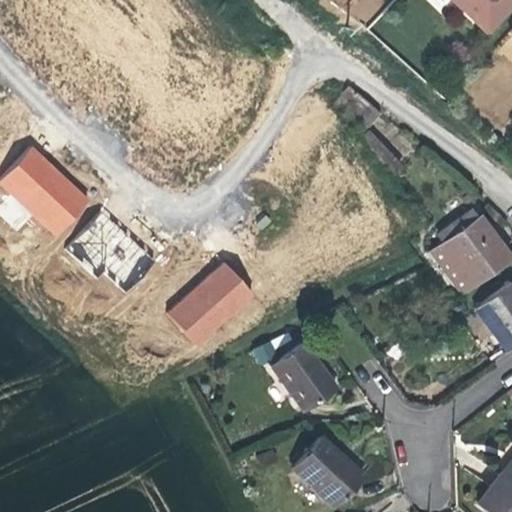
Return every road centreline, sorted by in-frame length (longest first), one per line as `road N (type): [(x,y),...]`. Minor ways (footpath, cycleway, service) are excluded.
road 1 (residential): [(320,48),(219,192),(178,207),(107,159),(0,58)]
road 2 (residential): [(320,48),(511,195)]
road 3 (residential): [(424,465),(445,420),(511,370)]
